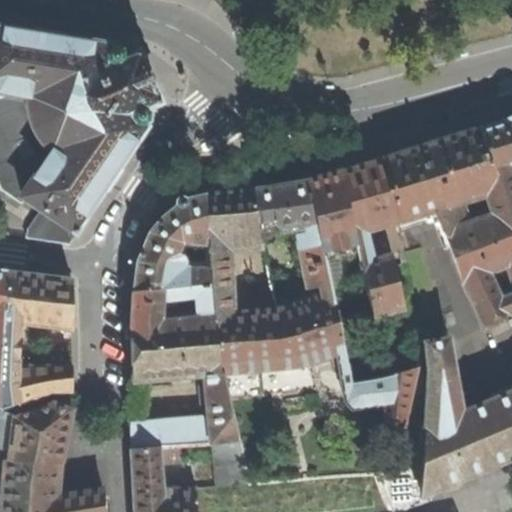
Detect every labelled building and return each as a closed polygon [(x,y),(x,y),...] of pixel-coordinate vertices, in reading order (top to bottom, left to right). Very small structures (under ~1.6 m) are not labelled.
[(27,228),(26,237),(67,243),(74,235),(75,235),(79,229),(78,228),(104,189),(105,190),(106,190),(108,190),(110,187),(108,186),(116,175),(117,176),(119,173),(118,172),(118,170),(118,169),(147,127),(146,126),(149,120),(149,115),(147,109),(154,106),(154,108),(161,105),(138,50),(131,53),(132,55),(126,57),(122,51),(118,47),(112,45),(61,37),(60,35),(60,33),(56,32),(56,34),(49,33),(42,32),(42,30),(38,29),(38,31),(37,32),(37,33),(0,26),(0,188),(0,189),(20,203),(23,198),(39,210),(27,228)] [(511,118),(503,122),(503,123),(480,130),(500,191),(501,192),(506,208),(511,224),(511,118)] [(413,150),(384,159),(398,223),(400,232),(438,220),(443,233),(470,222),(463,203),(487,196),(493,214),(506,208),(501,192),(500,191),(480,130),(413,150)] [(357,167),(342,172),(359,251),(374,317),(405,309),(393,255),(370,261),(364,232),(398,223),(384,159),(370,163),(357,167)] [(325,177),(309,182),(324,258),(359,251),(342,172),(325,177)] [(263,190),(254,191),(262,245),(272,243),(278,234),(295,231),(307,290),(319,287),(321,296),(278,309),(287,338),(337,324),(330,294),(332,293),(324,258),(309,182),(263,190)] [(246,192),(207,195),(209,245),(210,263),(211,285),(210,285),(220,373),(223,373),(229,399),(316,389),(311,362),(337,355),(345,402),(351,409),(385,406),(384,426),(404,426),(416,374),(415,369),(388,376),(352,382),(345,352),(343,352),(337,324),(287,338),(278,309),(234,313),(232,253),(263,249),(262,245),(254,191),(246,192)] [(134,284),(133,293),(210,285),(211,285),(210,263),(186,263),(183,257),(178,255),(183,242),(209,245),(207,195),(189,199),(173,210),(167,214),(162,218),(150,233),(138,260),(134,284)] [(511,224),(506,208),(493,214),(470,222),(443,233),(463,285),(475,307),(482,325),(511,311),(511,391),(462,413),(449,340),(426,342),(429,370),(417,496),(420,490),(423,496),(511,459),(511,224)] [(39,277),(5,273),(0,368),(0,406),(49,388),(71,388),(71,344),(41,341),(40,365),(25,365),(27,338),(23,335),(23,325),(71,331),(71,306),(71,280),(39,277)] [(220,373),(210,285),(133,293),(131,322),(131,371),(131,411),(132,449),(182,445),(213,443),(217,443),(238,439),(229,399),(223,373),(220,373)] [(2,410),(0,407),(0,460),(6,459),(2,502),(0,501),(0,511),(103,511),(102,488),(57,494),(59,476),(64,445),(71,410),(54,402),(49,404),(49,405),(16,416),(2,410)] [(213,443),(217,488),(247,482),(238,439),(217,443),(213,443)] [(132,449),(134,511),(196,511),(197,488),(162,487),(160,465),(183,462),(182,445),(132,449)]
